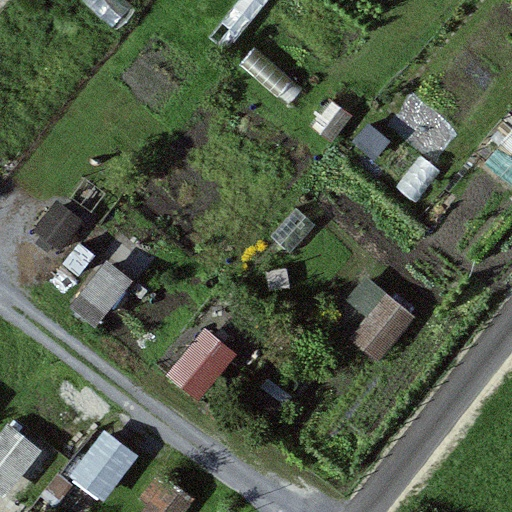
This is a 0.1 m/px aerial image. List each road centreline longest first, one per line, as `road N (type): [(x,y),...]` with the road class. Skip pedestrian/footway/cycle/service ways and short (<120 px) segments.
road 1 (track): [(281,511),(0,287)]
road 2 (unclassified): [(378,511),(511,338)]
